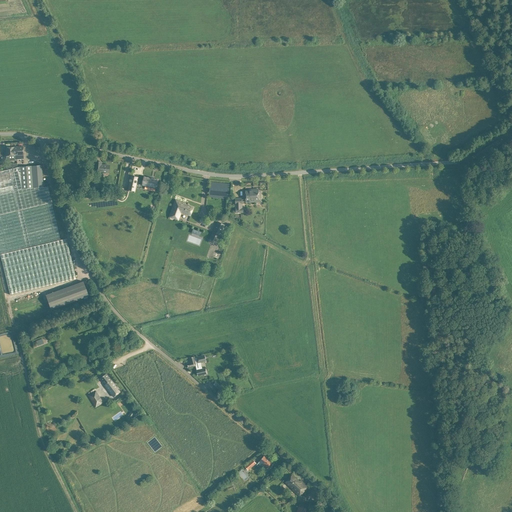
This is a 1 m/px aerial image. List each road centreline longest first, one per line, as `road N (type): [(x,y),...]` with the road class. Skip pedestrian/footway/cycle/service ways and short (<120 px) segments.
road 1 (unclassified): [(324,493),(112,308),(61,213),(39,138)]
road 2 (unclassified): [(454,162),(232,176),(39,138)]
road 3 (track): [(95,150),(84,105),(35,0)]
